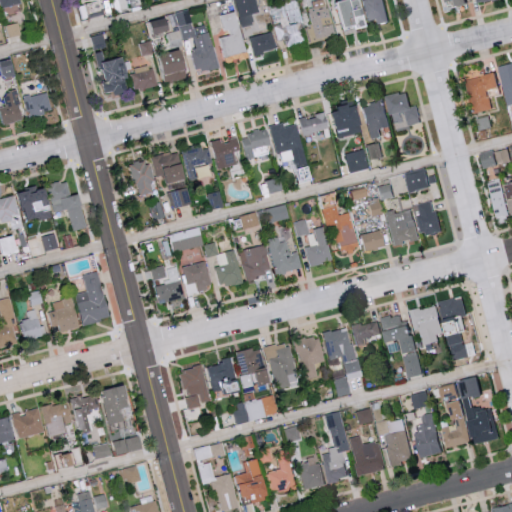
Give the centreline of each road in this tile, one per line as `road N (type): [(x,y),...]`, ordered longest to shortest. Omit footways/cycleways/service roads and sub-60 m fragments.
road 1 (residential): [(0,387),(511,252)]
road 2 (residential): [(0,168),(511,33)]
road 3 (tertiary): [(182,511),(53,0)]
road 4 (residential): [(511,372),(415,0)]
road 5 (residential): [(366,511),(511,474)]
